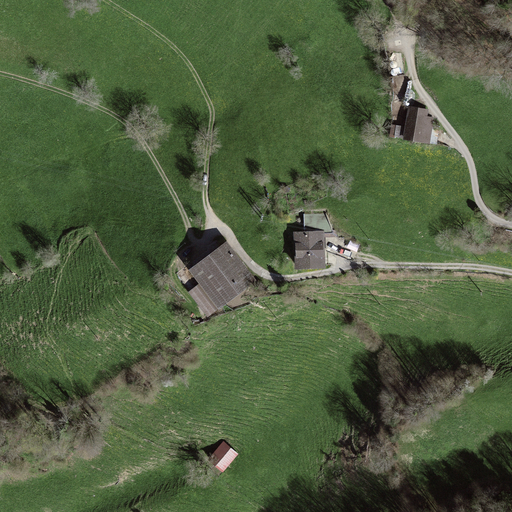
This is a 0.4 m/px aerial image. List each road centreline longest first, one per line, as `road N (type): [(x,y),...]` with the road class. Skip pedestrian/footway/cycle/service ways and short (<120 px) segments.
road 1 (track): [(0,72),(94,101),(131,129),(181,210),(191,245),(206,245),(211,219),(273,279)]
road 2 (track): [(108,0),(176,48),(201,89),(212,115),(204,165),(211,219)]
road 3 (track): [(511,274),(455,266),(273,279)]
road 4 (unclassified): [(511,222),(485,212),(465,151),(413,72),(412,42)]
